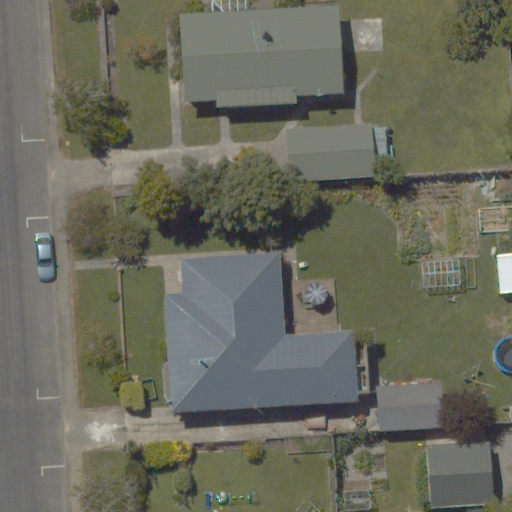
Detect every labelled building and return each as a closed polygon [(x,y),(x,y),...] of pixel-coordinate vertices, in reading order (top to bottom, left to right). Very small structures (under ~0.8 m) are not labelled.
[(201,0),(202,12),(177,13),(181,95),(212,94),(213,105),(299,102),(299,93),(339,91),(335,1),(249,5),(249,0),(201,0)] [(286,125),(289,178),(375,174),(375,158),(392,157),(390,121),(286,125)] [(511,243),(490,244),(491,297),(511,296),(511,243)] [(183,289),(166,290),(170,404),(361,397),(358,326),(341,327),(339,280),(290,282),(288,249),(182,253),(183,289)] [(448,411),(445,375),(371,380),(373,416),(448,411)] [(492,502),(489,435),(420,438),(423,505),(492,502)]
